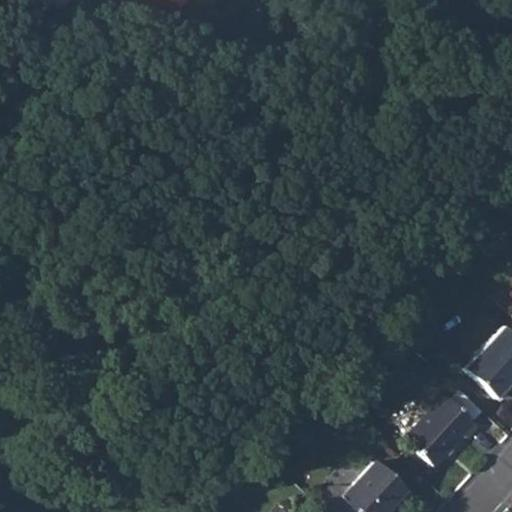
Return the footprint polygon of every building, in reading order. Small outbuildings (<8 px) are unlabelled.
[(23,0),(42,15),(49,7),(58,15),(70,0),(168,0),(182,10),(189,0),(23,0)] [(457,376),(485,402),(489,405),(511,379),(511,347),(495,332),(457,376)] [(442,407),(463,425),(474,414),(453,395),(442,407)] [(436,401),(397,444),(425,471),(454,439),(458,443),(469,431),(463,425),(442,407),(436,401)] [(367,469),(336,502),(346,511),(382,511),(397,496),(367,469)]
